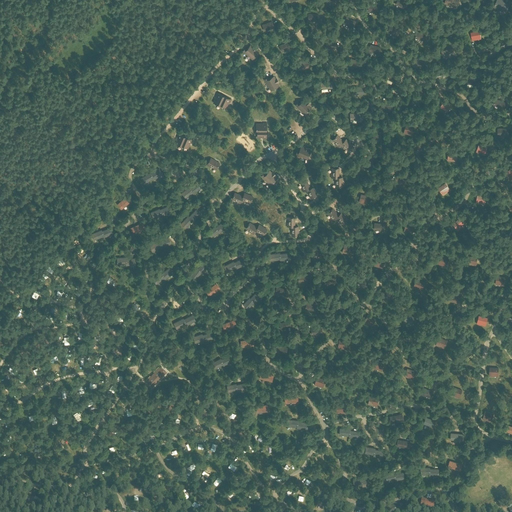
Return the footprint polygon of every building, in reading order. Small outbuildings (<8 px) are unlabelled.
[(397,0),(396,4),(405,9),(408,3),(401,0),(397,0)] [(501,8),(500,9),(503,10),(502,11),(504,12),(506,13),(509,5),(503,2),(501,8)] [(368,10),(377,13),(379,7),(370,4),(368,10)] [(344,23),(353,27),(355,21),(346,17),(344,23)] [(262,24),(265,30),(274,27),(272,21),(262,24)] [(388,31),(397,35),(399,29),(390,25),(388,31)] [(471,32),(472,41),(482,39),(480,30),(471,32)] [(415,38),(427,41),(429,35),(417,32),(415,38)] [(280,45),(282,51),(291,47),(289,41),(280,45)] [(243,50),(243,51),(248,55),(250,57),(252,59),(258,52),(254,49),(250,45),(246,50),(245,48),(244,50),(243,50)] [(369,51),(379,53),(380,47),(371,45),(369,51)] [(442,52),(444,57),(454,54),(453,49),(442,52)] [(413,64),(423,66),(424,60),(414,58),(413,64)] [(349,65),(359,68),(361,62),(351,59),(349,65)] [(300,63),(302,69),(311,66),(309,60),(300,63)] [(387,79),(398,84),(401,79),(390,73),(387,79)] [(265,79),(264,79),(268,85),(269,88),(271,90),(279,86),(276,81),(274,77),(268,79),(267,78),(266,78),(265,79)] [(215,98),(213,103),(215,104),(219,106),(220,105),(224,97),(216,93),(215,96),(216,96),(216,97),(215,98)] [(411,97),(413,104),(422,102),(421,95),(411,97)] [(224,97),(220,105),(225,107),(226,108),(228,104),(228,103),(228,102),(229,102),(230,103),(231,100),(224,97)] [(494,105),(505,109),(508,103),(496,99),(494,105)] [(296,104),(295,105),(300,109),(302,112),(304,113),(305,114),(311,107),(307,104),(303,100),(299,104),(298,103),(296,104)] [(381,107),(390,111),(393,105),(384,101),(381,107)] [(440,108),(448,111),(451,106),(443,102),(440,108)] [(256,126),(256,131),(257,131),(266,131),(266,123),(263,123),(263,124),(261,124),(256,124),(256,126)] [(403,133),(412,136),(414,127),(406,125),(403,133)] [(373,134),(375,140),(385,138),(383,131),(373,134)] [(177,137),(175,144),(177,145),(181,146),(182,145),(185,137),(177,134),(176,137),(177,137)] [(337,135),(332,140),(336,144),(335,145),(338,147),(340,145),(344,142),(341,139),(337,135)] [(185,137),(182,145),(186,147),(188,148),(189,145),(190,143),(191,143),(192,140),(185,137)] [(344,142),(340,145),(343,148),(344,147),(348,151),(352,146),(349,143),(349,142),(346,139),(344,142)] [(476,152),(485,155),(488,146),(479,144),(476,152)] [(297,150),(295,153),(301,156),(307,158),(311,149),(301,145),(299,151),(297,150)] [(448,161),(457,161),(458,153),(449,152),(448,161)] [(210,158),(206,165),(210,168),(211,166),(211,167),(216,169),(219,163),(215,161),(214,160),(210,158)] [(363,164),(366,170),(374,165),(371,160),(363,164)] [(150,174),(153,179),(154,180),(162,174),(159,169),(150,174)] [(264,173),(261,176),(266,180),(270,185),(277,178),(269,171),(265,175),(264,173)] [(153,179),(150,174),(150,173),(141,178),(145,184),(153,179)] [(394,183),(403,186),(406,178),(398,175),(394,183)] [(307,180),(301,182),(303,187),(301,188),(303,192),(306,190),(311,189),(309,185),(309,184),(307,180)] [(189,188),(192,193),(193,194),(200,188),(196,183),(189,188)] [(438,188),(443,195),(450,190),(446,183),(438,188)] [(192,193),(189,188),(189,187),(182,193),(186,198),(192,193)] [(311,189),(306,190),(307,194),(308,194),(310,199),(317,196),(313,187),(311,189)] [(242,199),(242,196),(234,193),(232,199),(237,201),(236,203),(240,204),(242,199)] [(242,196),(242,199),(250,202),(252,197),(244,193),(242,196)] [(359,202),(368,205),(369,196),(361,194),(359,202)] [(476,203),(485,205),(486,197),(477,195),(476,201),(476,203)] [(118,204),(122,209),(131,201),(127,196),(118,204)] [(160,210),(162,215),(162,216),(170,212),(168,206),(160,210)] [(162,215),(160,210),(159,209),(151,212),(154,218),(162,215)] [(336,219),(339,216),(332,209),(328,213),(331,217),(330,218),(333,221),(336,219)] [(189,217),(192,221),(193,222),(200,214),(196,210),(189,217)] [(339,216),(336,219),(339,222),(340,220),(343,223),(347,220),(341,213),(339,216)] [(192,221),(189,217),(188,216),(181,224),(186,228),(192,221)] [(452,224),(458,231),(465,224),(459,218),(452,224)] [(215,228),(218,232),(219,233),(226,227),(222,222),(215,228)] [(255,231),(257,227),(250,222),(246,228),(251,231),(250,232),(253,234),(255,231)] [(131,228),(133,234),(145,229),(142,223),(131,228)] [(404,231),(406,231),(413,233),(414,224),(405,223),(404,231)] [(257,227),(255,231),(258,233),(259,232),(263,235),(267,230),(259,225),(257,227)] [(218,232),(215,228),(214,227),(207,232),(211,237),(218,232)] [(295,227),(290,227),(290,231),(291,231),(292,236),(298,236),(298,227),(295,227)] [(102,231),(103,236),(104,237),(113,234),(111,228),(102,231)] [(103,236),(102,231),(101,230),(92,234),(94,240),(103,236)] [(159,242),(161,247),(162,248),(171,243),(168,238),(159,242)] [(161,247),(159,242),(159,241),(150,246),(153,251),(161,247)] [(342,252),(351,255),(353,247),(344,244),(342,252)] [(437,263),(445,267),(449,259),(449,258),(441,255),(437,263)] [(467,265),(476,266),(477,257),(468,256),(467,265)] [(234,263),(236,267),(236,268),(245,264),(243,258),(234,263)] [(374,266),(383,268),(385,260),(376,258),(374,266)] [(236,267),(234,263),(233,262),(224,266),(227,272),(236,267)] [(195,270),(200,274),(204,269),(199,265),(195,270)] [(161,274),(164,278),(165,279),(173,273),(169,268),(161,274)] [(200,274),(195,270),(191,275),(196,279),(200,274)] [(164,278),(161,274),(161,273),(153,279),(156,284),(164,278)] [(496,285),(505,286),(505,277),(497,276),(496,285)] [(357,282),(365,288),(369,283),(361,277),(357,282)] [(413,287),(421,291),(424,283),(416,280),(413,287)] [(206,291),(210,296),(220,289),(216,283),(206,291)] [(277,286),(275,293),(276,294),(279,294),(280,295),(285,296),(287,289),(277,286)] [(250,299),(254,302),(255,303),(261,297),(256,292),(250,299)] [(449,300),(457,304),(461,296),(452,292),(449,300)] [(254,302),(250,299),(249,298),(243,304),(248,309),(254,302)] [(338,306),(347,310),(349,304),(340,300),(338,306)] [(306,301),(305,309),(307,309),(309,309),(310,310),(316,311),(317,304),(306,301)] [(403,322),(412,325),(415,317),(406,314),(403,322)] [(183,320),(186,324),(186,325),(195,321),(192,315),(183,320)] [(364,322),(365,323),(372,327),(375,319),(368,315),(364,322)] [(476,324),(485,326),(488,318),(479,316),(476,324)] [(186,324),(183,320),(183,318),(174,323),(177,329),(186,324)] [(223,324),(225,330),(236,326),(234,320),(223,324)] [(282,322),(279,323),(280,327),(281,330),(282,330),(283,330),(285,329),(286,328),(291,327),(289,320),(282,322)] [(202,335),(204,340),(204,341),(212,339),(211,333),(202,335)] [(204,340),(202,335),(202,334),(193,337),(195,343),(204,340)] [(435,345),(444,349),(447,340),(443,339),(439,338),(435,345)] [(337,348),(347,350),(348,341),(339,340),(337,348)] [(277,345),(275,352),(276,352),(277,352),(280,353),(281,353),(286,354),(287,347),(277,345)] [(221,360),(223,364),(224,365),(232,361),(229,356),(221,360)] [(223,364),(221,360),(220,359),(212,363),(215,368),(223,364)] [(373,368),(382,371),(384,363),(375,361),(373,368)] [(145,382),(152,388),(165,372),(159,367),(145,382)] [(489,376),(495,376),(498,376),(498,368),(489,368),(489,369),(489,376)] [(404,377),(413,380),(415,371),(407,369),(404,377)] [(260,379),(272,382),(273,375),(261,372),(260,379)] [(236,384),(236,385),(245,383),(243,377),(235,379),(236,384)] [(314,385),(323,388),(326,380),(317,377),(314,385)] [(226,380),(227,386),(236,384),(235,379),(235,378),(226,380)] [(451,395),(460,398),(462,390),(453,387),(451,395)] [(421,394),(431,398),(433,392),(423,388),(421,394)] [(368,405),(377,407),(379,398),(370,396),(368,405)] [(256,407),(257,413),(269,411),(268,404),(256,407)] [(336,408),(336,414),(346,413),(346,404),(336,404),(336,408)] [(482,419),(491,422),(494,414),(485,411),(482,419)] [(390,417),(391,423),(403,421),(402,414),(390,417)] [(424,424),(433,427),(435,421),(426,417),(424,424)] [(397,446),(409,448),(410,442),(398,440),(397,446)] [(236,470),(242,466),(239,460),(233,463),(236,470)] [(448,467),(460,471),(462,465),(450,461),(448,467)] [(211,471),(215,467),(212,463),(207,467),(211,471)] [(321,498),(314,504),(319,508),(325,502),(321,498)] [(421,505),(433,507),(434,501),(422,499),(421,505)]
